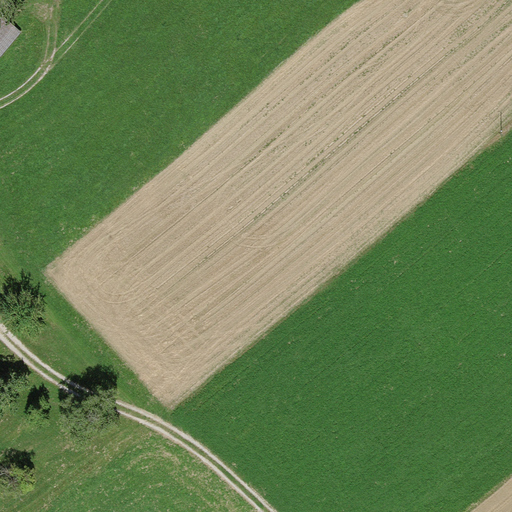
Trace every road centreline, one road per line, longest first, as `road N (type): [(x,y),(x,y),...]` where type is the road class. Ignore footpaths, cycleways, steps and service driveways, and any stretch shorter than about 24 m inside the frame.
road 1 (track): [(258,511),(199,455),(134,415),(53,382),(0,333)]
road 2 (track): [(0,99),(47,63),(103,0)]
